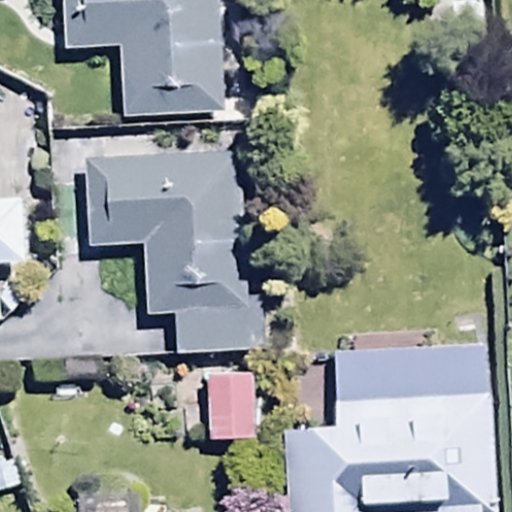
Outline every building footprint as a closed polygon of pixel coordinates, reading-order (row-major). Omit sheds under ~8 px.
[(213,0),(59,0),(62,59),(120,56),(123,127),(220,122),(213,0)] [(256,162),(84,166),(86,253),(139,252),(140,321),(172,320),(173,363),(261,361),(256,162)] [(0,275),(21,274),(20,205),(0,205),(0,275)] [(492,511),(487,348),(326,353),(329,434),(283,435),(285,511),(492,511)] [(250,379),(205,380),(207,447),(251,446),(250,379)] [(194,511),(194,501),(67,507),(66,511),(194,511)]
